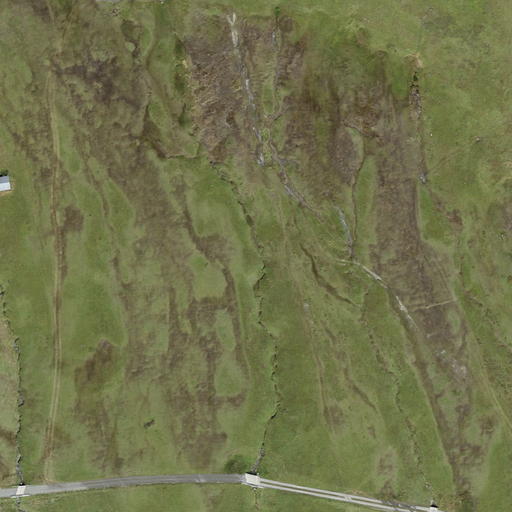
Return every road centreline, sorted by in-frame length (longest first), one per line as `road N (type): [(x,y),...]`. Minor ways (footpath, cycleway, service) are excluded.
road 1 (track): [(226,0),(264,169),(334,259),(363,268),(427,343),(479,382),(511,440)]
road 2 (track): [(479,382),(443,282),(412,228),(412,183),(467,138),(507,81),(508,0)]
road 3 (track): [(429,511),(229,477),(0,494)]
